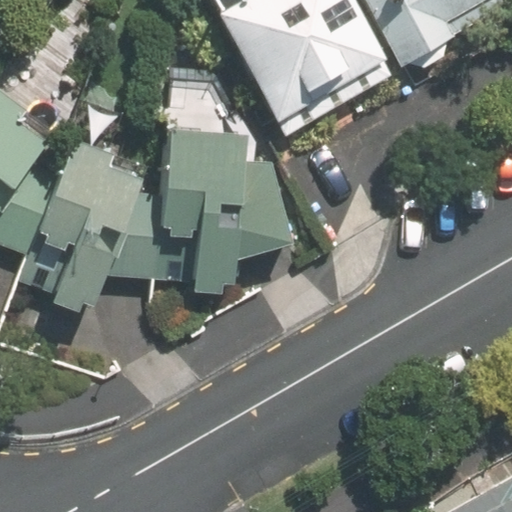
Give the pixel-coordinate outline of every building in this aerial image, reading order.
[(199,0),(280,136),(386,74),(341,0),(199,0)] [(356,0),(395,66),(448,35),(441,23),(481,0),(494,0),(498,6),(504,2),(502,0),(356,0)] [(50,129),(0,94),(0,245),(19,254),(50,174),(27,163),(50,129)] [(239,135),(160,130),(151,278),(188,281),(187,292),(215,294),(216,282),(229,283),(231,260),(284,246),(265,162),(237,160),(239,135)] [(144,167),(66,138),(15,271),(51,285),(44,302),(74,314),(81,296),(93,301),(103,274),(145,278),(153,194),(135,190),(144,167)] [(511,511),(511,478),(448,511),(511,511)]
